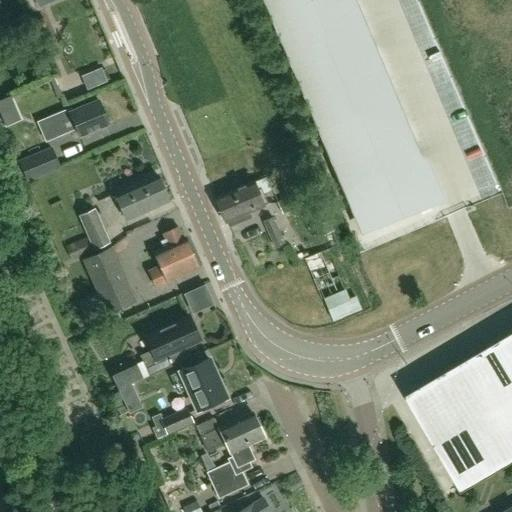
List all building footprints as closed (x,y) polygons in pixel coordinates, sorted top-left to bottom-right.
[(439,201),(354,0),(268,0),(365,232),(439,201)] [(110,124),(99,100),(71,112),(71,110),(53,117),(60,135),(76,128),(80,137),(110,124)] [(27,182),(27,181),(60,168),(52,146),(18,160),(27,182)] [(169,202),(157,175),(115,195),(127,221),(169,202)] [(250,213),(264,207),(263,205),(267,204),(263,195),(259,197),(253,182),(215,198),(226,224),(228,223),(230,228),(244,222),(243,220),(251,216),(250,213)] [(294,193),(276,202),(282,215),(300,206),(294,193)] [(110,242),(95,208),(78,216),(87,237),(65,247),(72,261),(93,251),(93,250),(110,242)] [(273,217),(262,222),(274,248),(284,243),(273,217)] [(179,227),(164,234),(166,239),(161,241),(164,247),(154,251),(161,266),(149,271),(156,287),(199,268),(185,237),(183,238),(179,227)] [(84,259),(108,312),(134,301),(110,248),(84,259)] [(321,252),(304,259),(321,300),(345,290),(332,260),(326,263),(321,252)] [(332,300),(342,324),(369,313),(358,289),(332,300)] [(189,316),(145,336),(152,350),(140,355),(149,375),(173,365),(168,354),(200,340),(195,329),(195,323),(191,319),(189,316)] [(511,333),(404,397),(461,492),(462,494),(511,464),(511,333)] [(198,410),(225,397),(208,359),(180,371),(181,372),(172,376),(178,391),(187,387),(198,410)] [(136,364),(112,375),(119,389),(132,383),(142,378),(136,364)] [(167,435),(193,423),(186,407),(160,419),(167,435)] [(208,452),(226,443),(235,462),(208,474),(219,498),(246,485),(238,467),(255,460),(248,446),(265,438),(253,412),(219,428),(214,418),(196,426),(201,438),(201,437),(208,452)] [(271,511),(264,499),(251,507),(250,506),(239,511),(271,511)]
